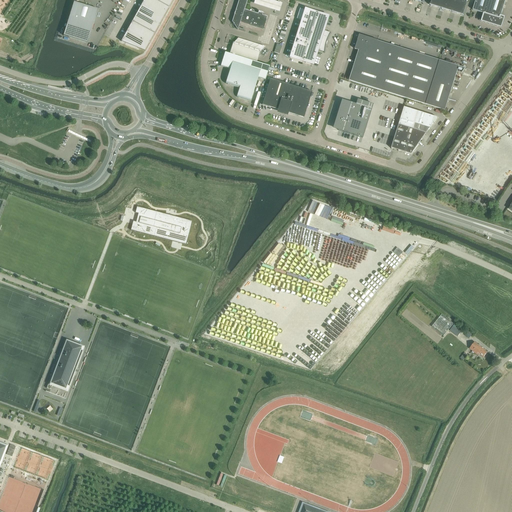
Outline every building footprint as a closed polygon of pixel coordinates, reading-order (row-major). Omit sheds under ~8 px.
[(144,0),(142,4),(164,16),(169,8),(155,0),(144,0)] [(239,0),(234,17),(236,18),(240,19),(239,22),(263,29),(267,17),(244,10),(247,0),(239,0)] [(271,1),(269,0),(253,0),(252,4),(268,9),(278,12),(280,4),(271,1)] [(431,0),(430,5),(452,12),(454,4),(455,0),(457,0),(467,3),(467,2),(467,0),(431,0)] [(511,0),(475,0),(474,7),(473,10),(484,14),(482,22),(501,28),(505,18),(501,16),(505,0),(511,0)] [(74,2),(63,36),(68,37),(87,43),(88,38),(89,39),(98,10),(74,2)] [(138,12),(137,13),(159,25),(164,16),(142,4),(139,9),(138,12)] [(454,4),(452,12),(463,16),(463,15),(465,7),(454,4)] [(313,65),(317,51),(324,53),(324,50),(325,47),(326,44),(327,44),(327,42),(326,41),(327,38),(329,36),(330,33),(323,31),(328,17),(305,9),(290,58),(313,65)] [(135,17),(132,22),(154,34),(159,25),(137,13),(136,14),(135,17)] [(128,29),(127,30),(149,43),(154,34),(132,22),(130,26),(128,29)] [(125,35),(121,42),(139,49),(145,51),(149,43),(127,30),(127,32),(125,35)] [(359,51),(349,81),(445,111),(457,72),(462,74),(466,69),(378,41),(359,35),(355,50),(359,51)] [(264,81),(265,81),(269,67),(225,53),(224,55),(224,54),(224,55),(224,56),(222,60),(222,62),(222,61),(222,62),(221,66),(220,66),(221,66),(220,66),(225,68),(230,69),(226,84),(225,83),(225,84),(240,88),(237,97),(236,97),(250,102),(250,101),(257,78),(259,79),(260,79),(264,80),(264,81)] [(270,79),(262,105),(278,110),(276,113),(287,117),(288,113),(303,118),(312,92),(270,79)] [(336,120),(334,128),(338,130),(338,131),(362,138),(371,109),(370,109),(372,105),(373,105),(357,100),(355,105),(341,100),(335,119),(336,120)] [(404,107),(399,125),(406,127),(411,110),(404,107)] [(0,109),(0,130),(13,136),(21,119),(0,109)] [(411,110),(406,127),(413,129),(414,123),(416,118),(418,112),(411,110)] [(418,112),(416,118),(434,123),(437,118),(418,112)] [(416,118),(414,123),(430,128),(434,123),(416,118)] [(414,123),(413,129),(426,134),(430,128),(414,123)] [(391,148),(392,148),(398,150),(402,139),(404,133),(406,127),(399,125),(391,148)] [(404,133),(423,139),(426,134),(413,129),(406,127),(404,133)] [(402,139),(409,141),(419,144),(423,139),(404,133),(402,139)] [(402,139),(398,150),(405,153),(409,141),(402,139)] [(409,141),(405,153),(411,155),(419,144),(409,141)] [(133,221),(130,231),(186,245),(192,221),(137,207),(135,213),(138,214),(136,222),(133,221)] [(323,225),(325,216),(312,212),(309,221),(323,225)] [(333,291),(343,251),(315,244),(305,284),(333,291)] [(348,272),(358,275),(363,258),(352,256),(348,272)] [(273,262),(271,270),(282,273),(284,265),(273,262)] [(348,279),(365,283),(367,277),(350,273),(348,279)] [(431,327),(443,336),(454,324),(451,321),(452,320),(449,317),(447,318),(442,314),(431,327)] [(455,323),(450,331),(458,337),(463,329),(455,323)] [(65,341),(46,388),(51,390),(50,393),(66,399),(74,376),(76,372),(73,371),(74,368),(77,370),(78,366),(85,348),(65,341)] [(469,349),(478,356),(479,355),(483,357),(487,352),(474,342),(469,349)] [(10,445),(6,455),(11,456),(12,457),(16,447),(10,445)] [(223,487),(227,476),(221,473),(217,484),(223,487)]
